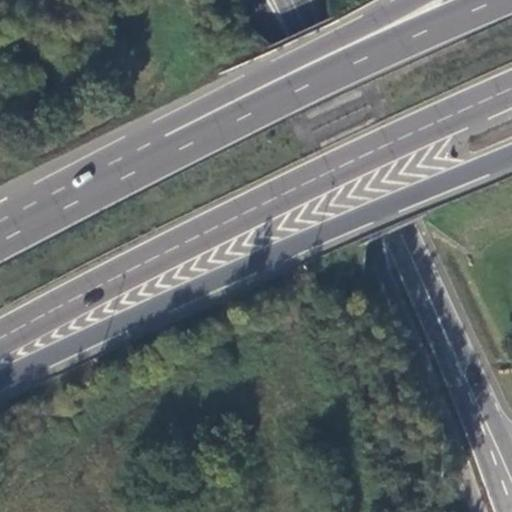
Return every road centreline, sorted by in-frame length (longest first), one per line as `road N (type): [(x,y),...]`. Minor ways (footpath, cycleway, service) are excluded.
road 1 (trunk): [(0,339),(511,90)]
road 2 (trunk): [(0,381),(511,154)]
road 3 (secondary): [(297,27),(478,407)]
road 4 (trunk): [(500,0),(162,159)]
road 5 (trunk): [(416,0),(271,73),(162,159)]
road 6 (trunk): [(162,159),(0,244)]
